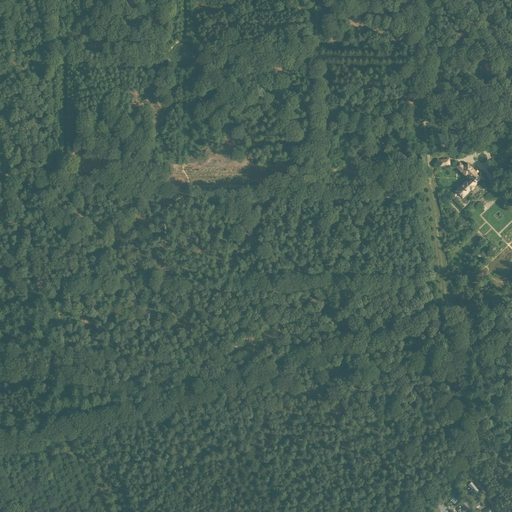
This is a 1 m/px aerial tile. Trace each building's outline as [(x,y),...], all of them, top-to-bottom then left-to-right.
[(450,165),(449,158),(438,160),(439,167),(450,165)] [(458,195),(462,199),(470,191),(471,191),(475,188),(474,187),(477,184),(476,183),(479,181),(479,178),(476,174),(477,173),(470,166),(468,168),(466,165),(464,167),(459,162),(455,167),(462,174),(463,173),(465,176),(467,175),(469,178),(454,191),(455,192),(452,195),(455,198),(458,195)] [(473,481),(468,484),(474,495),(479,492),(473,481)] [(446,497),(455,504),(457,501),(456,500),(459,497),(455,494),(454,496),(453,495),(455,493),(452,491),(446,497)] [(439,511),(443,511),(446,508),(438,502),(434,508),(439,511)] [(459,506),(461,511),(469,511),(465,503),(459,506)]
